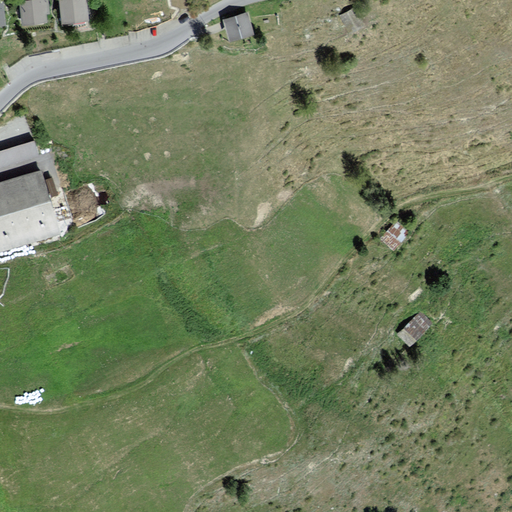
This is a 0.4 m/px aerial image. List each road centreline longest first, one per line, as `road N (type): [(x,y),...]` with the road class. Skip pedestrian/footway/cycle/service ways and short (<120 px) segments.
road 1 (track): [(0,408),(46,412),(138,387),(197,349),(304,308),(377,220),(400,206),(511,175)]
road 2 (residential): [(242,0),(166,46),(47,72),(0,105)]
